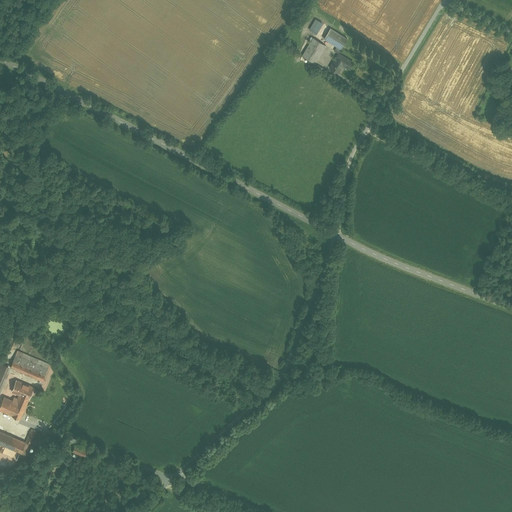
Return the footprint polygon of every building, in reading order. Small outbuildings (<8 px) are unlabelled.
[(318,34),(325,23),(317,18),(310,29),(318,34)] [(336,28),(330,38),(347,49),(353,39),(336,28)] [(332,46),(320,38),(310,55),(322,62),(332,46)] [(349,58),(335,50),(327,64),(335,69),(339,62),(344,65),(349,58)] [(15,335),(8,347),(13,350),(19,337),(15,335)] [(50,363),(18,349),(10,367),(43,381),(50,363)] [(34,387),(17,380),(12,391),(19,394),(18,398),(27,402),(34,387)] [(13,400),(4,396),(0,406),(0,409),(12,415),(20,419),(27,402),(18,398),(14,397),(13,400)] [(12,437),(0,431),(0,443),(8,447),(26,455),(31,444),(26,442),(12,436),(12,437)] [(31,431),(26,442),(31,444),(36,433),(31,431)] [(63,440),(58,449),(64,451),(68,442),(63,440)] [(88,451),(75,445),(72,451),(85,457),(88,451)]
